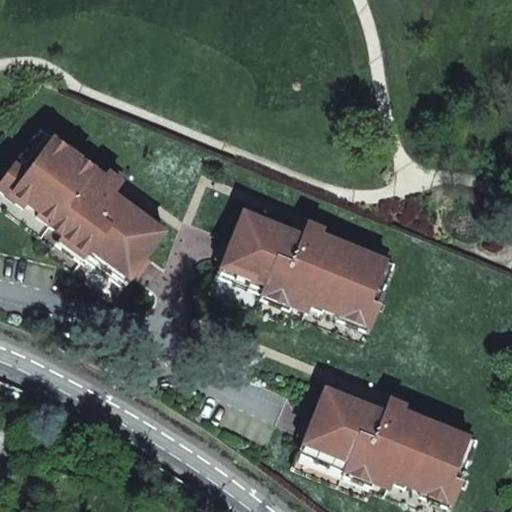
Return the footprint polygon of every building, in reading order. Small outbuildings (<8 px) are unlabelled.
[(117,182),(104,173),(104,174),(101,178),(36,131),(0,180),(0,212),(49,248),(44,255),(108,302),(160,232),(121,203),(109,194),(108,194),(113,187),(117,182)] [(108,168),(104,173),(117,182),(120,178),(108,168)] [(109,194),(121,203),(126,196),(113,187),(108,194),(109,194)] [(299,238),(285,232),(240,213),(207,294),(281,325),(284,317),(358,347),(391,266),(317,236),(320,230),(305,224),(303,230),(299,238)] [(305,224),(320,230),(322,225),(307,219),(305,224)] [(288,224),(285,232),(299,238),(303,230),(288,224)] [(381,414),(367,409),(322,391),(289,471),(363,501),(366,494),(411,511),(445,511),(474,443),(399,414),(402,406),(387,401),(385,407),(382,415),(381,414)] [(387,401),(402,406),(404,401),(389,395),(387,401)] [(370,401),(367,409),(381,414),(382,415),(385,407),(370,401)]
